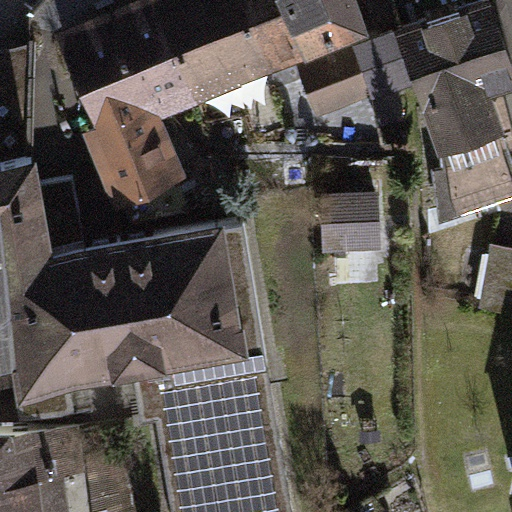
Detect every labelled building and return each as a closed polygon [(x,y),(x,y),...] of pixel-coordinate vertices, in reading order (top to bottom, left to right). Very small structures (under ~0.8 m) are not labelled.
[(170,0),(153,0),(124,11),(163,106),(206,88),(170,0)] [(259,0),(170,0),(206,88),(283,57),(259,0)] [(298,0),(259,0),(283,57),(316,45),(298,0)] [(298,0),(316,45),(389,16),(382,0),(298,0)] [(511,43),(499,6),(369,49),(384,97),(424,84),(451,164),(511,143),(511,118),(503,93),(511,90),(511,43)] [(79,30),(118,124),(163,106),(124,11),(79,30)] [(36,158),(36,45),(0,71),(0,357),(9,357),(0,309),(0,221),(22,217),(44,385),(157,370),(193,511),(277,511),(273,348),(252,223),(82,238),(74,159),(36,158)] [(384,97),(369,49),(313,67),(329,115),(384,97)] [(189,183),(172,125),(109,144),(127,201),(189,183)] [(378,193),(327,197),(331,251),(381,248),(378,193)] [(511,248),(491,244),(479,308),(511,314),(511,248)] [(74,511),(72,425),(0,425),(0,511),(74,511)]
